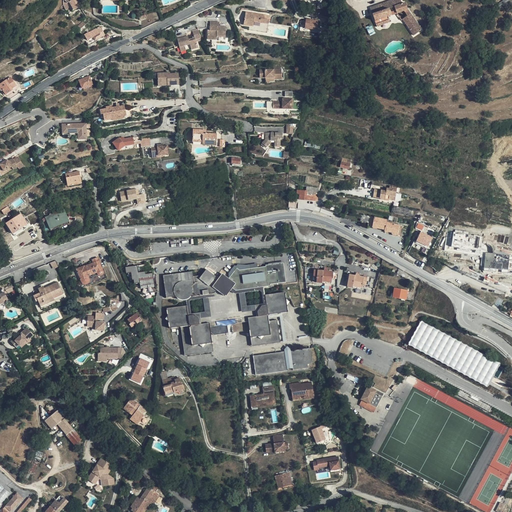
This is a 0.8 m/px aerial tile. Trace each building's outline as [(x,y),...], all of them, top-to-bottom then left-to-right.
[(77,0),(63,0),(64,0),(63,0),(63,1),(63,3),(64,5),(69,3),(73,10),(81,6),(77,0)] [(402,4),(400,0),(391,0),(370,8),(376,26),(390,21),(388,16),(404,11),(407,16),(403,19),(414,35),(422,30),(407,9),(405,3),(402,4)] [(511,0),(503,0),(497,4),(500,9),(511,0)] [(270,16),(248,12),(247,16),(245,15),(244,25),(243,26),(249,27),(249,30),(267,33),(268,23),(270,16)] [(305,19),(305,29),(320,30),(321,19),(305,19)] [(86,24),(83,21),(76,27),(79,30),(86,24)] [(219,23),(210,22),(210,31),(208,31),(207,39),(217,39),(217,36),(226,37),(226,27),(219,27),(219,23)] [(100,28),(100,27),(89,32),(85,34),(88,40),(86,41),(88,46),(96,42),(95,40),(104,35),(103,32),(101,27),(100,28)] [(195,39),(201,38),(198,30),(193,32),(195,39)] [(195,39),(189,41),(188,36),(177,39),(180,47),(185,46),(186,49),(191,48),(191,49),(198,47),(196,42),(195,39)] [(282,79),(282,69),(260,70),(260,78),(265,78),(265,79),(269,79),(269,81),(274,81),(274,79),(282,79)] [(170,74),(170,73),(158,73),(158,86),(179,84),(178,73),(170,74)] [(100,82),(97,75),(90,78),(93,84),(100,82)] [(90,78),(90,76),(86,78),(79,81),(82,88),(83,88),(92,85),(93,85),(93,84),(90,78)] [(14,82),(11,77),(7,80),(0,84),(0,89),(2,88),(3,90),(6,95),(13,90),(12,89),(18,85),(15,81),(14,82)] [(292,107),(292,97),(282,96),(282,99),(273,99),(273,106),(292,107)] [(105,109),(99,110),(99,115),(102,115),(102,121),(110,120),(111,118),(125,116),(124,107),(112,108),(112,106),(105,107),(105,109)] [(62,124),(62,133),(78,133),(78,139),(86,139),(86,124),(62,124)] [(203,130),(193,130),(192,141),(202,141),(202,144),(212,144),(212,143),(216,143),(217,135),(206,134),(206,133),(203,133),(203,130)] [(271,133),(266,133),(265,139),(262,143),(267,147),(271,142),(271,139),(275,140),(274,146),(280,146),(280,138),(283,138),(283,133),(271,133)] [(511,147),(511,136),(494,139),(495,149),(511,147)] [(119,137),(112,142),(118,150),(119,149),(124,146),(133,144),(134,144),(133,137),(120,139),(119,137)] [(151,148),(151,154),(157,154),(158,155),(163,155),(168,154),(167,145),(156,146),(157,147),(151,148)] [(511,147),(495,149),(497,161),(511,159),(511,147)] [(6,160),(0,163),(0,165),(3,171),(11,167),(12,169),(13,170),(17,168),(18,170),(23,167),(18,158),(13,160),(12,159),(8,162),(6,160)] [(351,160),(342,158),(340,167),(349,169),(351,160)] [(511,159),(497,161),(497,165),(503,175),(511,174),(511,159)] [(0,165),(0,176),(12,169),(11,167),(3,171),(0,165)] [(80,175),(80,171),(66,174),(66,177),(68,184),(82,182),(80,175)] [(318,194),(318,189),(307,186),(306,191),(297,190),(297,194),(299,194),(299,199),(303,200),(304,194),(314,195),(314,194),(318,194)] [(397,187),(389,186),(389,188),(386,188),(386,191),(374,189),(373,197),(395,200),(397,187)] [(119,191),(121,202),(138,199),(139,207),(147,206),(145,193),(136,194),(135,188),(119,191)] [(369,201),(353,197),(352,205),(413,216),(415,209),(369,201)] [(11,210),(8,206),(2,210),(5,215),(11,210)] [(69,221),(64,210),(46,217),(50,229),(69,221)] [(96,213),(86,212),(86,214),(88,221),(97,219),(96,213)] [(28,224),(21,214),(6,223),(13,234),(28,224)] [(370,216),(362,214),(360,221),(368,223),(370,216)] [(387,220),(374,217),(372,227),(384,229),(384,231),(391,232),(391,233),(398,235),(398,234),(400,225),(387,222),(387,220)] [(511,225),(490,220),(485,236),(511,242),(511,225)] [(417,222),(415,228),(422,231),(424,225),(417,222)] [(432,237),(420,232),(416,241),(428,246),(432,237)] [(511,245),(494,241),(485,237),(477,234),(469,233),(466,248),(477,252),(487,255),(489,255),(511,257),(511,245)] [(39,246),(38,241),(23,246),(25,251),(38,247),(39,246)] [(489,269),(511,272),(511,259),(487,257),(484,256),(484,260),(484,269),(489,269)] [(99,260),(98,258),(92,260),(93,263),(84,266),(85,267),(77,270),(82,281),(82,282),(82,283),(83,283),(84,284),(85,284),(86,284),(87,284),(88,283),(89,282),(89,281),(89,280),(89,279),(89,278),(88,276),(97,272),(98,273),(98,274),(99,275),(100,275),(101,275),(102,275),(103,274),(103,273),(103,272),(103,271),(99,260)] [(139,272),(138,265),(126,267),(126,273),(131,272),(132,280),(134,280),(134,283),(135,287),(138,286),(139,294),(158,292),(157,284),(154,284),(153,273),(153,270),(148,271),(148,274),(143,274),(143,272),(139,272)] [(250,267),(236,266),(228,274),(229,278),(228,280),(219,281),(217,280),(215,278),(216,276),(206,269),(202,275),(193,276),(193,273),(191,271),(165,275),(163,277),(166,297),(171,297),(175,296),(176,296),(177,297),(178,298),(179,299),(180,299),(181,300),(182,300),(183,300),(185,300),(186,300),(188,298),(190,297),(192,295),(193,295),(194,296),(200,295),(214,293),(217,290),(219,292),(216,296),(203,298),(205,312),(200,313),(201,324),(199,324),(199,319),(193,315),(188,315),(187,306),(167,308),(168,315),(165,319),(169,321),(170,328),(181,327),(185,354),(187,355),(212,352),(213,350),(211,332),(214,335),(228,333),(232,332),(250,330),(251,337),(252,344),(254,346),(280,342),(277,320),(269,321),(268,316),(267,315),(268,313),(270,315),(282,313),(288,312),(287,305),(289,302),(286,299),(285,292),(265,295),(266,303),(255,305),(246,306),(245,292),(235,294),(230,290),(232,288),(236,290),(270,286),(270,283),(278,281),(276,270),(266,271),(266,266),(252,268),(250,268),(250,267)] [(324,271),(314,270),(314,277),(317,278),(317,282),(322,283),(322,281),(331,282),(332,272),(327,271),(324,271)] [(106,278),(103,272),(103,273),(103,274),(102,275),(101,275),(100,275),(99,275),(98,274),(98,273),(97,272),(88,276),(89,278),(89,279),(89,280),(89,281),(89,282),(88,283),(87,284),(86,284),(85,284),(84,284),(83,283),(82,283),(84,287),(106,278)] [(356,276),(349,275),(347,286),(352,287),(353,286),(362,288),(362,284),(366,285),(367,278),(359,276),(356,276)] [(64,296),(58,282),(49,286),(39,290),(39,291),(40,293),(33,296),(36,301),(38,300),(41,307),(54,300),(55,300),(64,296)] [(408,291),(394,288),(393,297),(406,300),(408,291)] [(8,300),(4,292),(0,294),(0,308),(4,310),(5,304),(4,302),(8,300)] [(504,300),(498,298),(494,304),(500,308),(504,300)] [(111,303),(100,309),(101,312),(113,307),(111,303)] [(101,312),(94,312),(94,316),(87,316),(87,327),(95,327),(95,330),(103,330),(103,322),(102,322),(95,322),(94,320),(94,318),(102,318),(101,312)] [(141,316),(137,312),(128,319),(130,323),(129,324),(132,327),(137,324),(140,322),(137,319),(141,316)] [(408,347),(489,385),(500,360),(419,323),(408,347)] [(34,335),(28,329),(27,330),(26,329),(22,332),(23,333),(21,335),(15,341),(14,339),(11,342),(16,348),(19,345),(20,346),(26,340),(28,342),(31,339),(30,338),(34,335)] [(107,358),(118,358),(118,348),(100,348),(100,353),(98,353),(98,359),(107,358)] [(311,363),(309,348),(291,351),(284,351),(253,356),(256,375),(287,370),(287,369),(293,368),(293,370),(308,368),(307,364),(311,363)] [(130,380),(141,385),(152,359),(141,354),(130,380)] [(175,379),(174,376),(162,380),(164,386),(171,384),(171,383),(175,381),(175,379)] [(181,382),(180,378),(175,379),(175,381),(171,383),(171,384),(164,386),(163,386),(165,394),(174,392),(174,393),(185,389),(182,382),(181,382)] [(302,383),(290,385),(290,389),(292,389),(293,395),(304,394),(305,400),(305,402),(316,401),(313,382),(302,384),(302,383)] [(263,394),(250,395),(251,408),(276,405),(274,385),(262,386),(263,394)] [(377,391),(368,386),(361,399),(362,400),(360,402),(366,405),(367,403),(376,407),(383,394),(377,391)] [(131,398),(125,394),(121,399),(127,403),(131,398)] [(146,410),(131,398),(127,403),(123,408),(130,413),(131,412),(134,414),(132,416),(139,422),(145,415),(143,414),(146,410)] [(82,440),(57,410),(51,415),(45,421),(52,430),(54,428),(58,425),(60,427),(75,445),(82,440)] [(139,422),(132,416),(130,419),(137,425),(139,422)] [(325,437),(322,430),(313,433),(314,435),(317,443),(321,441),(320,439),(325,437)] [(288,450),(288,442),(265,445),(266,452),(274,451),(275,453),(285,451),(285,450),(288,450)] [(43,453),(37,450),(28,472),(34,475),(38,463),(39,463),(43,453)] [(339,456),(312,460),(314,469),(330,467),(330,471),(341,469),(339,456)] [(88,480),(95,485),(99,479),(103,481),(103,487),(114,485),(113,479),(107,475),(113,466),(101,459),(88,480)] [(296,483),(293,471),(275,476),(278,488),(296,483)] [(0,504),(10,493),(0,484),(0,504)] [(150,488),(148,487),(140,499),(138,497),(131,507),(133,508),(131,510),(133,511),(140,511),(141,511),(144,507),(146,508),(150,503),(153,506),(160,495),(156,492),(150,488)] [(23,498),(17,493),(6,506),(11,511),(23,498)] [(29,497),(16,511),(21,511),(31,500),(29,497)] [(51,506),(56,511),(58,511),(68,502),(64,498),(59,503),(56,500),(55,501),(51,506)] [(503,510),(506,505),(501,503),(495,511),(505,511),(506,511),(503,510)]
